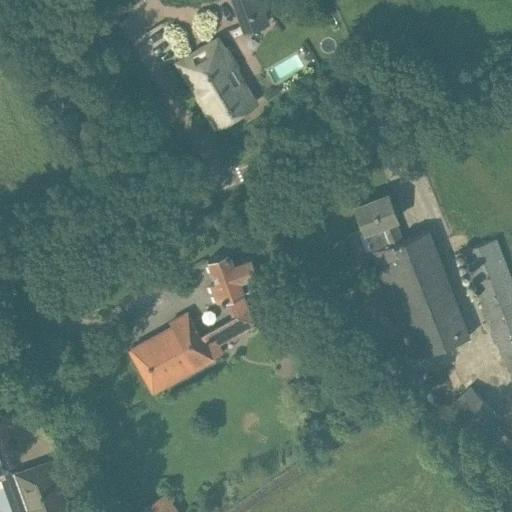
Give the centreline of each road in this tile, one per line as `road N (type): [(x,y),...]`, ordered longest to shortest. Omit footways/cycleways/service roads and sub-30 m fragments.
road 1 (unclassified): [(0,266),(123,225),(511,65)]
road 2 (track): [(227,180),(108,0)]
